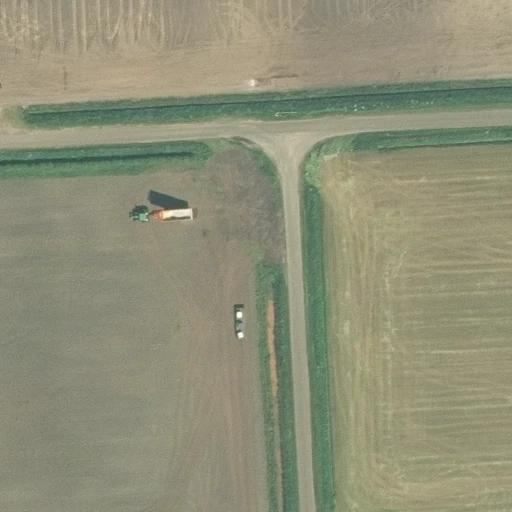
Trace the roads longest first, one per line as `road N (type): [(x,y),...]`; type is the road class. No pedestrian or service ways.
road 1 (unclassified): [(307,511),(287,126)]
road 2 (unclassified): [(0,140),(287,126)]
road 3 (unclassified): [(287,126),(511,115)]
